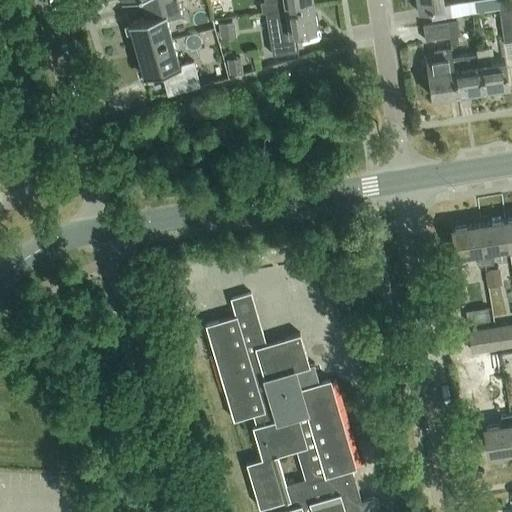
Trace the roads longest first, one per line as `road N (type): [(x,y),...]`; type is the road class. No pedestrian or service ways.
road 1 (residential): [(452,511),(399,182)]
road 2 (tertiary): [(104,227),(399,182)]
road 3 (residential): [(188,511),(104,227)]
road 4 (residential): [(91,180),(45,0)]
road 5 (residential): [(399,182),(375,0)]
